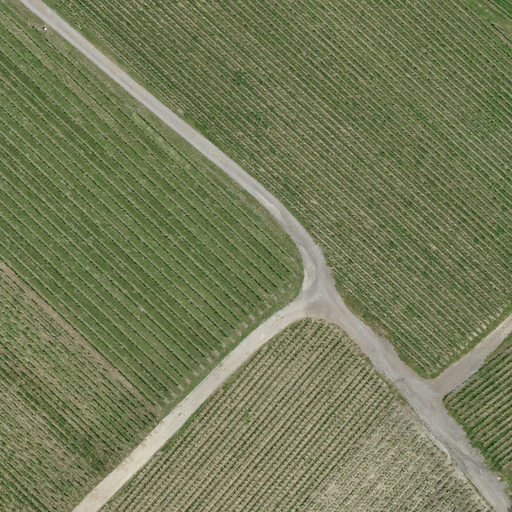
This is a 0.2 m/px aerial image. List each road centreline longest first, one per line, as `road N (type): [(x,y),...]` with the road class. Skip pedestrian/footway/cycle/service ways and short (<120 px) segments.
road 1 (track): [(86,511),(242,353),(316,302),(374,350),(508,511)]
road 2 (track): [(26,0),(278,212),(316,273),(316,302)]
